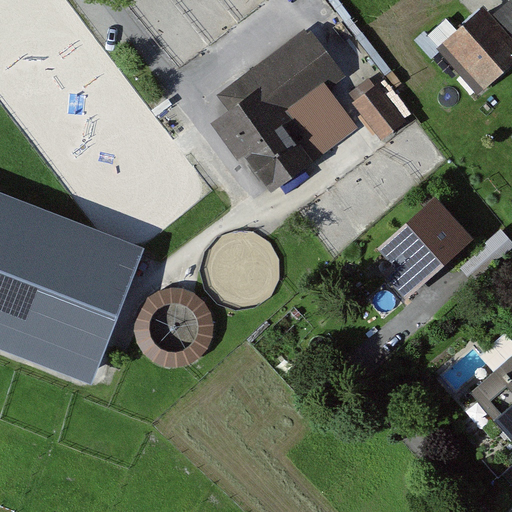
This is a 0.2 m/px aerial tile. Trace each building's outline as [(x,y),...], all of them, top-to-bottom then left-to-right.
[(511,67),(511,34),(488,10),(449,47),(490,89),(511,67)] [(343,77),(305,28),(203,106),(214,120),(208,125),(235,161),(241,156),(268,191),(309,160),(310,162),(355,128),(326,90),(343,77)] [(375,84),(351,102),(378,138),(402,120),(375,84)] [(144,250),(0,194),(0,350),(92,386),(144,250)] [(440,201),(373,263),(406,299),(473,236),(440,201)] [(140,351),(150,361),(163,367),(176,368),(190,364),(201,357),(209,346),(212,333),(212,320),(207,307),(198,297),(186,291),(172,288),(158,291),(145,299),(137,311),(133,325),(134,339),(140,351)] [(511,349),(467,392),(511,440),(511,349)]
